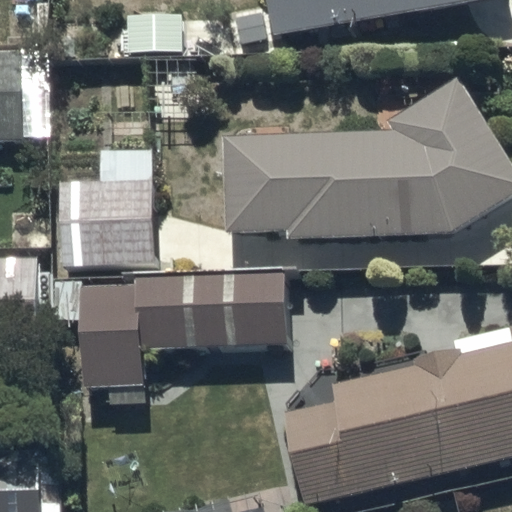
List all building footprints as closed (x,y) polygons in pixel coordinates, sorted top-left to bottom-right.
[(511,0),(267,0),(277,52),(511,11),(511,0)] [(187,22),(134,22),(134,63),(187,63),(187,22)] [(28,61),(0,60),(0,153),(29,153),(29,147),(54,147),(53,88),(29,88),(28,61)] [(397,139),(229,154),(233,245),(292,243),(293,255),(456,249),(511,212),(511,167),(464,88),(397,139)] [(108,192),(67,194),(70,279),(160,275),(155,161),(107,163),(108,192)] [(42,269),(0,268),(0,366),(41,366),(42,269)] [(140,299),(87,300),(88,409),(148,408),(148,363),(292,362),(292,284),(140,285),(140,299)] [(346,412),(282,428),(303,511),(337,511),(511,467),(511,343),(418,368),(421,377),(342,397),(346,412)] [(0,511),(47,511),(48,463),(0,462),(0,511)]
